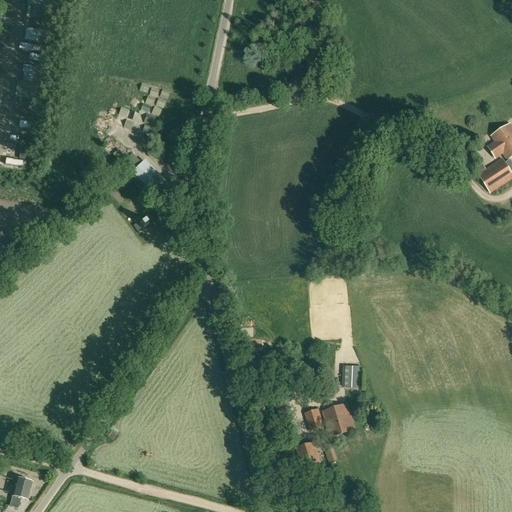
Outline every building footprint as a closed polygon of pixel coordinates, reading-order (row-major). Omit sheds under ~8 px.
[(56,0),(27,0),(27,5),(55,9),(56,0)] [(492,137),(496,143),(488,148),(495,158),(503,154),(507,161),(511,157),(511,126),(511,125),(492,137)] [(479,176),(490,193),(511,178),(511,173),(503,160),(479,176)] [(477,167),(481,173),(486,169),(482,164),(477,167)] [(141,165),(133,173),(161,202),(169,194),(141,165)] [(157,221),(151,213),(133,226),(139,234),(157,221)] [(323,412),(331,438),(355,430),(347,405),(323,412)] [(305,414),(311,431),(324,427),(318,410),(305,414)] [(303,469),(320,463),(314,443),(297,449),(303,469)] [(318,473),(305,477),(312,495),(324,491),(329,489),(325,479),(321,481),(318,473)] [(27,501),(32,483),(17,479),(12,497),(13,497),(10,507),(18,509),(21,499),(27,501)]
